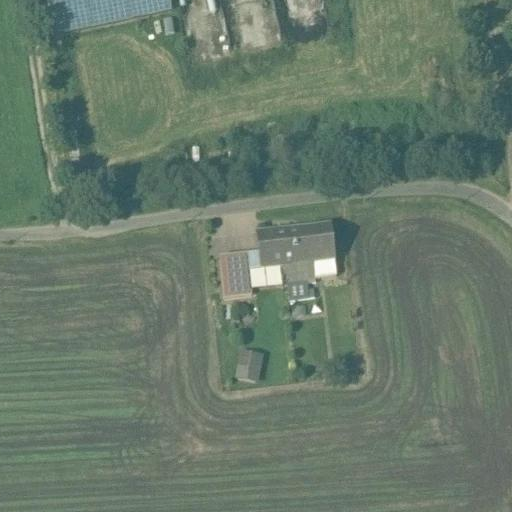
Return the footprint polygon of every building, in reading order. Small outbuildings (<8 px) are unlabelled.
[(167,0),(44,0),(55,47),(172,22),(167,0)] [(331,231),(257,240),(260,262),(248,264),(249,277),(261,276),(261,277),(282,275),(282,274),(313,271),(315,286),(336,283),(331,231)] [(248,264),(220,267),(224,306),(252,303),(249,277),(248,264)] [(313,271),(282,274),(282,275),(284,293),(287,292),(289,308),(315,304),(313,296),(308,296),(307,290),(316,289),(315,286),(313,271)] [(282,275),(261,277),(261,276),(249,277),(251,296),(284,293),(282,275)] [(259,367),(242,364),(238,385),(255,388),(259,367)]
